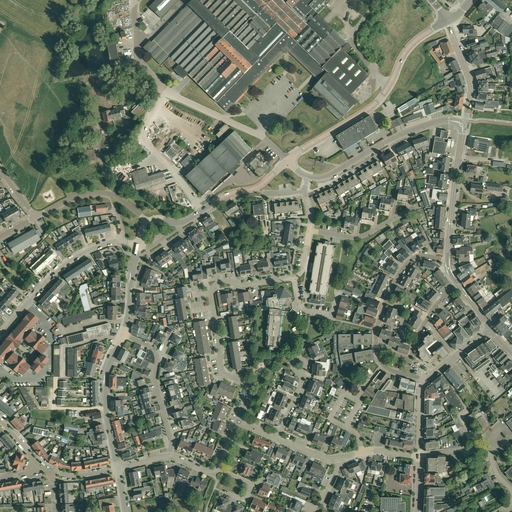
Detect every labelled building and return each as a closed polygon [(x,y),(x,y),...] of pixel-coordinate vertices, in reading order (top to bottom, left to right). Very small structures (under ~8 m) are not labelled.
[(175,70),(183,78),(188,74),(227,112),(287,50),(319,81),(328,72),(323,67),(308,53),(253,0),(192,0),(152,42),(150,41),(148,39),(142,45),(144,47),(143,48),(145,49),(145,50),(161,66),(164,63),(172,72),(175,70)] [(162,18),(179,0),(156,0),(150,7),(162,18)] [(253,0),(308,53),(333,28),(338,32),(346,24),(326,5),(331,0),(253,0)] [(494,0),(493,1),(504,10),(507,6),(500,0),(494,0)] [(491,6),(490,8),(483,2),(478,8),(487,16),(494,8),(491,6)] [(500,17),(494,23),(499,27),(504,20),(500,17)] [(504,20),(497,30),(504,35),(511,26),(504,20)] [(470,37),(476,37),(476,31),(473,31),(473,26),(463,26),(463,34),(470,34),(470,37)] [(333,28),(308,53),(323,67),(341,48),(347,42),(338,32),(333,28)] [(120,32),(120,33),(113,35),(114,39),(107,40),(108,42),(114,40),(114,39),(126,36),(125,31),(120,32)] [(474,47),(475,50),(486,47),(484,42),(479,43),(479,42),(476,43),(475,39),(466,42),(468,49),(474,47)] [(444,54),(444,56),(454,53),(449,40),(440,43),(444,53),(444,54)] [(115,59),(119,58),(116,42),(107,43),(110,60),(111,68),(116,67),(115,59)] [(351,46),(347,43),(342,48),(345,52),(351,46)] [(503,43),(496,44),(496,49),(490,51),(486,52),(483,53),(469,59),(471,64),(480,60),(482,59),(483,59),(488,57),(497,55),(497,53),(501,52),(501,50),(504,50),(503,43)] [(370,76),(341,48),(323,67),(328,72),(351,95),(370,76)] [(486,52),(485,49),(481,51),(476,53),(475,51),(467,54),(469,59),(483,53),(486,52)] [(449,63),(449,64),(448,64),(449,67),(450,67),(451,68),(459,65),(456,60),(449,63)] [(495,68),(498,78),(505,76),(501,62),(493,65),(494,68),(495,68)] [(453,73),(461,70),(459,65),(451,68),(453,72),(453,73)] [(477,80),(494,75),(491,67),(475,72),(477,80)] [(351,95),(328,72),(319,81),(313,87),(343,116),(358,101),(351,95)] [(450,83),(456,81),(464,78),(462,73),(454,76),(455,78),(451,79),(451,80),(448,81),(449,83),(450,83)] [(456,87),(462,86),(466,84),(464,78),(456,81),(450,83),(452,88),(456,87)] [(343,116),(313,87),(309,92),(325,107),(339,121),(343,116)] [(485,104),(490,104),(502,105),(502,102),(499,102),(499,101),(486,100),(486,98),(491,99),(492,96),(487,96),(487,94),(478,93),(478,96),(477,96),(477,100),(486,101),(485,104)] [(417,97),(397,109),(399,113),(419,101),(417,97)] [(140,120),(150,109),(142,102),(132,112),(140,120)] [(402,118),(404,123),(423,117),(423,116),(427,115),(427,116),(436,113),(433,103),(424,106),(424,108),(411,113),(411,115),(402,118)] [(114,107),(114,110),(111,111),(103,113),(105,122),(113,120),(113,119),(122,117),(121,114),(125,113),(123,105),(117,107),(116,106),(114,107)] [(365,138),(379,130),(370,116),(336,136),(344,150),(362,140),(363,141),(366,139),(365,138)] [(400,117),(387,123),(390,130),(403,124),(400,117)] [(230,128),(226,123),(219,130),(220,131),(216,135),(219,138),(230,128)] [(240,162),(252,150),(235,131),(232,134),(230,132),(225,136),(227,138),(186,177),(203,195),(229,171),(232,174),(240,166),(237,163),(239,161),(240,162)] [(435,137),(435,141),(444,142),(445,139),(447,139),(449,132),(441,131),(440,138),(435,137)] [(423,150),(426,149),(425,146),(428,144),(426,137),(419,139),(422,147),(423,150)] [(455,139),(448,138),(447,147),(454,148),(455,139)] [(472,139),(470,148),(472,148),(477,149),(476,151),(483,152),(484,146),(489,147),(490,141),(486,140),(477,138),(477,140),(472,139)] [(415,149),(422,147),(419,139),(413,141),(415,149)] [(432,153),(438,154),(445,155),(446,149),(447,143),(444,142),(435,141),(432,153)] [(403,146),(407,155),(410,154),(409,152),(413,150),(409,143),(403,146)] [(406,160),(409,159),(407,155),(403,146),(397,150),(400,156),(403,155),(406,160)] [(87,147),(83,148),(84,156),(88,155),(89,161),(96,160),(94,148),(88,149),(88,150),(87,150),(87,147)] [(247,164),(254,171),(267,159),(260,152),(247,164)] [(392,152),(387,155),(392,164),(394,167),(397,166),(395,162),(397,161),(392,152)] [(394,167),(392,164),(387,155),(383,158),(388,166),(390,165),(392,168),(394,167)] [(175,159),(179,165),(184,162),(180,156),(175,159)] [(436,160),(436,163),(449,165),(450,158),(442,157),(442,161),(437,160),(436,160)] [(271,164),(267,159),(254,171),(260,178),(271,168),(271,164)] [(374,166),(378,173),(383,169),(378,161),(375,162),(377,164),(374,166)] [(426,168),(426,171),(433,172),(434,169),(436,169),(436,170),(438,170),(440,171),(448,172),(449,165),(436,163),(433,163),(432,168),(426,168)] [(373,164),(368,167),(373,176),(378,173),(374,166),(373,164)] [(480,170),(482,170),(482,167),(468,166),(468,169),(466,169),(466,172),(467,173),(471,173),(471,175),(476,175),(476,171),(479,171),(480,170)] [(364,172),(368,179),(373,176),(368,167),(365,168),(367,170),(364,172)] [(150,186),(147,177),(149,176),(146,168),(131,173),(132,175),(130,176),(134,192),(150,186)] [(357,173),(362,182),(368,179),(364,172),(362,170),(357,173)] [(166,181),(163,172),(147,177),(150,186),(166,181)] [(436,177),(436,180),(447,182),(448,175),(440,174),(438,174),(438,177),(436,177)] [(351,180),(355,187),(360,183),(355,175),(353,176),(354,178),(351,180)] [(346,183),(350,190),(355,187),(351,180),(350,178),(347,179),(349,181),(346,183)] [(446,189),(447,182),(429,180),(429,184),(435,185),(437,186),(436,187),(446,189)] [(340,186),(345,193),(350,190),(346,183),(345,181),(342,182),(343,184),(340,186)] [(488,183),(487,190),(502,192),(503,185),(500,185),(500,184),(488,183)] [(335,189),(339,196),(345,193),(340,186),(339,184),(337,185),(338,187),(335,189)] [(482,194),(483,186),(472,184),(471,192),(482,194)] [(176,201),(183,198),(181,193),(180,194),(178,189),(176,189),(174,185),(171,187),(176,201)] [(397,201),(402,202),(404,190),(399,189),(400,187),(397,187),(396,190),(399,191),(397,201)] [(404,187),(404,190),(402,202),(407,203),(409,193),(412,193),(412,189),(409,189),(409,188),(404,187)] [(327,193),(331,200),(336,197),(332,188),(330,189),(331,191),(327,193)] [(420,191),(425,206),(430,204),(425,190),(420,191)] [(322,195),(325,202),(331,200),(327,193),(327,191),(324,192),(325,194),(322,195)] [(316,198),(320,205),(325,202),(322,195),(321,193),(319,194),(319,196),(316,198)] [(386,199),(387,197),(379,196),(378,200),(381,200),(379,210),(384,211),(386,199)] [(393,207),(394,202),(395,198),(391,198),(391,200),(386,199),(384,211),(389,212),(390,207),(393,207)] [(235,202),(229,206),(234,214),(240,211),(238,208),(239,208),(235,202)] [(260,220),(265,220),(264,205),(253,206),(254,216),(260,215),(260,220)] [(362,219),(367,220),(369,208),(364,208),(364,206),(361,205),(360,209),(363,209),(362,219)] [(11,209),(15,217),(20,214),(16,206),(11,209)] [(77,208),(79,217),(91,216),(90,206),(77,208)] [(230,217),(234,214),(229,206),(224,210),(227,215),(228,215),(230,217)] [(376,212),(377,208),(374,207),(373,209),(369,208),(367,220),(372,221),(373,211),(376,212)] [(476,214),(477,212),(477,209),(470,208),(470,214),(463,214),(462,220),(473,221),(473,219),(474,216),(478,216),(478,214),(476,214)] [(6,211),(11,220),(15,217),(11,209),(6,211)] [(0,214),(0,218),(3,223),(5,222),(6,222),(11,220),(6,211),(0,214)] [(344,229),(349,230),(351,218),(346,217),(347,213),(344,212),(343,218),(346,219),(344,229)] [(217,225),(218,225),(215,222),(214,222),(209,215),(201,220),(206,227),(207,227),(209,230),(216,225),(217,225)] [(358,221),(359,217),(356,216),(356,218),(351,218),(349,230),(354,230),(356,220),(358,221)] [(278,228),(279,228),(294,230),(295,225),(291,224),(292,220),(286,220),(285,223),(286,224),(286,227),(282,226),(283,225),(278,224),(278,228)] [(465,230),(475,231),(475,227),(472,227),(473,221),(462,220),(462,227),(466,227),(465,230)] [(102,223),(103,226),(104,232),(110,231),(109,222),(107,221),(102,223)] [(84,229),(84,230),(85,236),(92,235),(90,229),(87,229),(86,225),(79,227),(80,230),(84,229)] [(79,226),(76,228),(72,230),(75,233),(71,235),(75,241),(80,238),(77,233),(80,231),(80,230),(79,227),(79,226)] [(6,248),(9,253),(12,251),(14,254),(23,249),(30,246),(30,245),(39,239),(38,237),(41,235),(38,229),(35,231),(34,230),(24,235),(22,233),(16,236),(18,238),(8,244),(9,246),(6,248)] [(204,238),(202,234),(198,229),(196,230),(196,229),(192,231),(201,243),(203,242),(202,240),(204,238)] [(444,239),(445,232),(440,232),(440,231),(433,230),(432,234),(436,235),(436,238),(444,239)] [(201,243),(192,231),(190,233),(190,234),(188,235),(194,243),(196,242),(198,245),(201,243)] [(62,233),(69,244),(75,241),(71,235),(69,237),(68,235),(67,235),(65,232),(62,233)] [(63,241),(63,240),(60,242),(61,242),(64,248),(69,244),(62,233),(60,235),(64,240),(63,241)] [(422,238),(420,239),(419,240),(424,247),(429,244),(422,233),(420,235),(422,238)] [(418,236),(415,238),(413,234),(411,235),(413,239),(419,250),(424,247),(419,240),(420,239),(418,236)] [(47,243),(50,245),(52,247),(54,245),(55,245),(58,251),(64,248),(61,242),(60,242),(58,243),(53,239),(52,240),(48,236),(45,240),(47,243)] [(415,253),(419,250),(413,239),(411,240),(407,242),(406,239),(405,237),(401,239),(405,245),(408,243),(409,246),(410,245),(415,253)] [(466,237),(462,237),(454,237),(453,245),(461,245),(468,244),(468,242),(466,242),(466,237)] [(195,249),(190,243),(187,245),(183,239),(177,243),(183,251),(187,249),(190,253),(195,249)] [(317,243),(314,263),(331,266),(335,245),(330,245),(331,242),(326,241),(325,244),(317,243)] [(444,249),(445,242),(441,241),(441,245),(437,245),(438,243),(434,243),(433,250),(437,250),(437,253),(443,254),(443,249),(444,249)] [(402,242),(399,244),(402,246),(397,250),(399,252),(405,259),(409,256),(405,250),(407,248),(402,242)] [(176,252),(174,254),(179,261),(178,261),(183,257),(180,253),(183,251),(177,243),(172,247),(176,252)] [(387,247),(385,245),(383,247),(387,252),(390,249),(393,246),(391,243),(387,247)] [(365,257),(370,250),(365,247),(361,253),(363,255),(365,257)] [(206,254),(204,251),(201,253),(199,248),(196,251),(200,257),(206,254)] [(472,255),(472,248),(465,248),(465,252),(457,252),(457,258),(459,258),(459,262),(470,262),(470,255),(472,255)] [(55,255),(51,250),(46,255),(51,260),(55,255)] [(280,257),(282,266),(288,265),(287,260),(290,260),(289,250),(286,250),(287,256),(280,257)] [(401,263),(405,259),(397,250),(393,253),(401,263)] [(174,254),(171,251),(168,253),(166,251),(161,255),(167,263),(172,259),(175,264),(179,261),(174,254)] [(268,251),(268,253),(267,254),(268,258),(267,258),(267,262),(262,262),(264,271),(269,270),(269,268),(273,268),(272,263),(270,251),(268,251)] [(272,263),(275,262),(275,267),(282,266),(280,257),(274,258),(273,253),(272,253),(272,251),(270,251),(272,263)] [(398,265),(391,259),(389,258),(391,255),(386,251),(384,253),(385,254),(387,256),(384,261),(388,263),(388,264),(395,269),(398,265)] [(51,260),(46,255),(43,258),(41,256),(39,253),(37,254),(46,264),(51,260)] [(118,268),(116,260),(116,256),(114,257),(113,253),(110,254),(106,255),(106,258),(107,258),(110,268),(106,269),(107,273),(112,272),(114,271),(114,269),(118,268)] [(225,261),(226,270),(231,270),(230,264),(231,264),(231,262),(233,262),(232,253),(228,254),(229,257),(227,257),(227,258),(224,258),(225,261)] [(46,264),(37,254),(35,256),(39,261),(37,264),(41,268),(46,264)] [(155,267),(162,271),(164,269),(162,267),(167,263),(161,255),(156,258),(157,260),(152,264),(155,267)] [(222,271),(226,270),(225,261),(220,261),(219,256),(217,256),(218,264),(219,264),(220,266),(221,266),(222,271)] [(257,257),(253,257),(253,260),(255,271),(258,270),(258,272),(264,271),(262,262),(258,263),(257,257)] [(88,271),(91,275),(93,273),(89,267),(93,264),(89,259),(83,263),(87,269),(88,271)] [(208,275),(212,275),(211,265),(210,263),(206,263),(205,260),(202,261),(203,265),(204,273),(204,269),(205,268),(206,271),(207,270),(208,275)] [(245,265),(246,274),(252,273),(251,271),(255,271),(253,260),(249,261),(250,264),(245,265)] [(384,261),(381,265),(379,267),(384,271),(386,269),(391,274),(395,269),(388,264),(388,263),(384,261)] [(473,267),(470,262),(456,268),(460,272),(457,274),(461,280),(468,274),(466,272),(470,270),(473,267)] [(87,269),(83,263),(76,267),(80,273),(87,269)] [(240,266),(240,263),(235,263),(237,274),(241,273),(241,275),(246,274),(245,265),(240,266)] [(314,263),(312,273),(330,276),(331,266),(314,263)] [(37,273),(41,268),(37,264),(32,268),(37,273)] [(192,272),(191,264),(188,267),(188,269),(189,275),(191,275),(192,277),(193,277),(194,282),(198,281),(197,271),(192,272)] [(412,266),(409,271),(420,277),(421,275),(418,273),(419,270),(412,266)] [(70,272),(74,277),(80,273),(76,267),(70,272)] [(147,268),(146,273),(155,277),(156,274),(159,275),(160,273),(147,268)] [(432,279),(434,281),(443,273),(440,269),(436,272),(435,271),(432,273),(435,276),(432,279)] [(498,270),(491,275),(494,280),(501,275),(498,270)] [(420,277),(409,271),(407,276),(414,280),(415,277),(419,279),(420,277)] [(63,276),(67,282),(74,277),(70,272),(63,276)] [(473,280),(470,276),(474,274),(472,272),(469,274),(469,275),(461,281),(465,286),(473,280)] [(146,273),(144,278),(156,282),(157,280),(154,279),(155,277),(146,273)] [(313,299),(309,302),(309,303),(320,305),(320,304),(321,298),(322,296),(326,296),(330,276),(312,273),(309,293),(314,294),(313,299)] [(435,283),(438,280),(440,283),(446,278),(443,273),(434,281),(435,283)] [(383,274),(381,276),(378,275),(377,277),(388,282),(390,277),(383,274)] [(405,275),(402,280),(413,285),(414,283),(411,281),(412,279),(414,280),(407,276),(405,275)] [(379,281),(378,283),(385,287),(388,282),(377,277),(376,279),(379,281)] [(151,286),(152,284),(155,285),(156,282),(144,278),(142,283),(145,284),(145,287),(151,287),(151,286)] [(441,289),(450,282),(446,278),(440,283),(442,285),(439,287),(441,289)] [(54,285),(62,292),(65,294),(67,293),(61,288),(65,284),(60,279),(54,285)] [(407,288),(408,286),(412,288),(413,285),(402,280),(400,285),(407,288)] [(467,289),(484,312),(511,289),(507,284),(493,295),(490,291),(486,294),(482,289),(484,287),(482,284),(480,286),(478,284),(477,282),(467,289)] [(79,291),(79,292),(88,288),(86,283),(80,286),(79,289),(80,291),(79,291)] [(378,283),(377,286),(373,284),(372,287),(383,292),(385,287),(378,283)] [(49,291),(54,295),(60,289),(54,285),(49,291)] [(353,293),(355,289),(346,285),(344,290),(353,294),(353,293)] [(409,297),(412,293),(405,290),(397,286),(394,291),(395,292),(394,293),(393,295),(396,297),(397,294),(396,292),(403,296),(404,293),(408,295),(408,296),(409,297)] [(10,292),(15,296),(19,292),(14,287),(10,292)] [(292,297),(292,296),(284,287),(275,289),(275,290),(268,291),(268,290),(261,292),(262,300),(263,302),(267,302),(268,310),(270,310),(270,314),(269,314),(266,346),(268,347),(268,350),(273,350),(274,347),(279,348),(280,344),(279,344),(279,340),(280,340),(281,333),(280,333),(280,329),(281,329),(282,323),(281,323),(281,318),(282,318),(282,315),(282,310),(281,310),(281,308),(282,308),(281,304),(288,303),(292,297)] [(381,297),(383,292),(372,287),(371,289),(375,291),(373,293),(381,297)] [(79,292),(81,298),(86,295),(85,290),(88,288),(79,292)] [(427,291),(436,299),(440,295),(434,290),(432,292),(429,289),(427,291)] [(491,317),(499,310),(501,311),(501,312),(502,312),(503,312),(503,311),(503,310),(511,302),(511,289),(484,312),(488,318),(490,315),(491,317)] [(49,301),(54,295),(49,291),(44,296),(49,301)] [(432,303),(436,299),(427,291),(426,293),(428,296),(426,298),(432,303)] [(6,297),(11,301),(15,296),(10,292),(6,297)] [(249,292),(243,293),(245,302),(250,301),(251,308),(254,307),(252,294),(249,294),(249,292)] [(228,303),(233,302),(233,305),(236,305),(237,306),(235,295),(232,295),(232,293),(226,294),(228,303)] [(237,306),(240,306),(240,303),(245,302),(243,293),(238,294),(238,296),(235,296),(235,295),(237,306)] [(220,307),(223,307),(223,304),(228,303),(226,294),(221,295),(221,297),(218,297),(220,307)] [(370,306),(377,308),(380,301),(376,300),(377,297),(368,294),(366,298),(372,301),(370,306)] [(44,307),(49,301),(44,296),(39,302),(44,307)] [(2,302),(6,306),(11,301),(6,297),(2,302)] [(463,301),(459,297),(449,305),(450,307),(454,304),(455,307),(463,301)] [(345,308),(346,308),(347,301),(341,299),(339,307),(345,308)] [(428,310),(431,304),(422,299),(419,305),(416,302),(414,305),(426,312),(427,310),(428,310)] [(90,310),(88,301),(82,304),(84,312),(90,310)] [(452,313),(454,316),(457,314),(456,313),(466,306),(463,301),(455,307),(457,309),(452,313)] [(364,305),(362,312),(375,317),(378,310),(364,305)] [(116,315),(117,315),(117,306),(108,306),(108,315),(100,315),(100,320),(116,319),(116,315)] [(389,307),(387,312),(401,317),(402,314),(397,312),(398,310),(389,307)] [(410,313),(420,318),(423,314),(416,309),(414,312),(411,310),(410,313)] [(438,315),(444,320),(444,321),(446,323),(448,321),(446,319),(449,315),(443,310),(438,315)] [(64,317),(62,319),(63,325),(92,318),(90,311),(64,317)] [(472,336),(477,332),(474,328),(475,328),(468,319),(466,316),(464,313),(462,311),(457,314),(454,316),(458,322),(460,322),(458,324),(460,327),(459,328),(454,322),(451,324),(448,327),(452,332),(453,332),(463,343),(470,338),(469,337),(471,336),(472,336)] [(11,334),(11,333),(6,339),(6,340),(0,346),(0,363),(38,320),(30,312),(28,314),(22,320),(22,321),(11,334)] [(356,316),(359,317),(358,319),(374,324),(376,319),(362,315),(357,313),(356,316)] [(416,329),(422,320),(414,315),(413,317),(409,315),(406,320),(410,322),(409,324),(416,329)] [(481,324),(481,323),(476,315),(472,318),(473,319),(470,321),(475,328),(476,327),(478,331),(480,327),(479,326),(481,324)] [(384,316),(382,322),(390,324),(391,322),(395,323),(396,320),(394,320),(386,317),(384,316)] [(438,330),(443,337),(451,331),(445,324),(442,327),(440,325),(443,321),(438,316),(432,323),(437,327),(436,328),(439,330),(438,330)] [(501,337),(509,329),(502,322),(504,320),(509,316),(506,318),(504,316),(492,327),(501,337)] [(373,328),(374,324),(358,319),(357,323),(373,328)] [(133,324),(131,329),(139,331),(138,333),(141,334),(143,328),(144,323),(141,322),(138,321),(137,325),(133,324)] [(87,331),(66,337),(68,345),(73,344),(89,340),(110,334),(109,331),(108,328),(109,328),(110,327),(111,326),(111,325),(110,324),(109,324),(109,323),(108,323),(95,327),(86,329),(87,331)] [(156,340),(162,343),(166,337),(169,338),(175,325),(171,325),(169,328),(166,333),(164,332),(163,335),(159,333),(156,340)] [(173,337),(171,341),(178,344),(181,338),(178,336),(179,333),(177,332),(180,327),(175,325),(170,336),(173,337)] [(379,337),(384,339),(389,326),(386,325),(384,330),(382,329),(379,337)] [(389,326),(384,339),(389,341),(392,333),(390,332),(392,327),(389,326)] [(36,349),(41,354),(49,345),(44,341),(46,338),(39,333),(37,336),(32,331),(25,339),(30,344),(29,345),(35,350),(36,349)] [(388,345),(393,347),(398,334),(395,333),(393,337),(391,336),(388,345)] [(428,364),(432,364),(438,360),(436,358),(439,356),(440,358),(444,358),(448,355),(449,351),(444,345),(436,352),(435,351),(433,353),(434,355),(432,357),(426,349),(436,340),(430,333),(429,335),(428,334),(423,338),(424,339),(422,340),(424,343),(418,347),(418,351),(420,353),(419,357),(423,361),(427,362),(428,364)] [(455,350),(459,347),(450,335),(448,333),(443,337),(446,340),(449,338),(452,342),(450,343),(455,350)] [(454,335),(452,333),(450,335),(459,347),(462,344),(457,338),(456,339),(453,336),(454,335)] [(372,345),(372,334),(364,334),(364,338),(362,338),(362,334),(334,335),(334,351),(337,367),(364,362),(363,358),(366,358),(366,361),(374,360),(372,350),(365,351),(364,345),(372,345)] [(398,334),(393,347),(398,348),(401,340),(399,339),(400,335),(398,334)] [(400,343),(397,351),(402,353),(407,340),(404,339),(402,344),(400,343)] [(489,353),(496,347),(491,339),(483,345),(483,344),(467,355),(468,356),(465,359),(470,366),(474,363),(474,362),(488,352),(489,353)] [(308,349),(310,354),(319,350),(322,349),(319,344),(320,343),(319,340),(310,344),(312,347),(308,349)] [(407,355),(410,346),(408,346),(410,341),(407,340),(402,353),(407,355)] [(94,347),(92,347),(91,350),(102,352),(103,346),(103,345),(102,343),(98,342),(97,345),(95,344),(94,347)] [(499,348),(492,355),(501,364),(508,357),(499,348)] [(133,354),(129,353),(130,353),(122,349),(120,355),(133,362),(133,361),(141,365),(143,362),(144,359),(147,353),(144,351),(140,357),(138,356),(137,359),(132,357),(133,354)] [(89,356),(92,356),(100,359),(102,352),(91,350),(89,356)] [(325,356),(323,354),(321,355),(319,350),(310,354),(313,359),(319,356),(320,359),(320,360),(328,359),(327,355),(325,356)] [(176,351),(173,357),(179,360),(178,364),(186,368),(188,363),(183,361),(184,359),(181,358),(183,354),(176,351)] [(18,371),(22,375),(30,367),(25,362),(25,361),(20,356),(19,357),(13,352),(6,361),(11,365),(10,367),(16,372),(18,371)] [(31,368),(37,373),(41,368),(41,369),(45,365),(44,364),(48,359),(43,355),(39,359),(37,358),(33,362),(35,363),(31,368)] [(132,364),(133,362),(120,355),(117,359),(124,363),(126,360),(129,362),(132,364)] [(88,362),(97,365),(98,365),(100,359),(92,356),(90,362),(88,362)] [(326,366),(327,363),(327,360),(328,359),(320,360),(321,362),(320,365),(313,364),(313,369),(322,370),(326,371),(326,366)] [(489,359),(475,369),(476,372),(491,361),(489,359)] [(167,362),(164,369),(171,372),(172,368),(175,370),(176,368),(184,372),(186,368),(178,364),(175,362),(171,360),(169,363),(167,362)] [(506,369),(509,371),(511,368),(511,361),(511,360),(500,370),(502,372),(506,369)] [(88,362),(87,368),(95,371),(97,365),(88,362)] [(93,377),(95,371),(87,368),(85,375),(93,377)] [(459,392),(466,386),(451,368),(444,373),(459,392)] [(317,379),(325,380),(325,376),(326,371),(322,370),(313,369),(312,375),(317,375),(317,379)] [(135,382),(137,387),(146,385),(144,379),(140,380),(140,378),(141,375),(133,370),(131,379),(135,382)] [(289,375),(291,372),(286,370),(284,373),(285,373),(284,376),(282,381),(284,382),(293,386),(292,385),(294,381),(293,381),(294,377),(289,375)] [(383,383),(389,375),(384,371),(380,377),(377,375),(373,381),(376,383),(379,379),(383,383)] [(451,407),(455,415),(465,409),(454,390),(442,375),(431,384),(435,390),(441,387),(446,397),(449,403),(451,407)] [(164,383),(166,387),(169,387),(178,384),(175,376),(166,379),(167,382),(164,383)] [(336,382),(345,390),(349,385),(340,378),(336,382)] [(401,378),(399,389),(406,391),(406,392),(415,394),(417,382),(409,381),(410,380),(401,378)] [(309,386),(319,390),(320,386),(322,387),(324,383),(318,380),(317,383),(311,380),(309,386)] [(212,395),(215,396),(221,382),(219,386),(215,384),(210,395),(212,396),(212,395)] [(220,394),(219,394),(222,395),(226,384),(221,382),(215,396),(217,392),(220,394)] [(283,387),(279,385),(277,388),(289,393),(290,389),(292,389),(293,386),(284,382),(285,382),(283,387)] [(224,395),(227,397),(231,386),(226,384),(222,395),(224,396),(224,395)] [(425,391),(425,414),(430,414),(430,413),(433,413),(433,409),(441,409),(441,402),(436,402),(436,398),(440,397),(441,399),(446,397),(441,387),(435,390),(431,384),(426,388),(425,391)] [(229,399),(232,400),(236,389),(231,386),(227,397),(230,398),(229,399)] [(313,393),(312,396),(319,399),(320,396),(317,395),(319,390),(309,386),(307,391),(313,393)] [(367,388),(364,392),(373,398),(376,393),(367,388)] [(276,393),(274,398),(286,402),(288,397),(283,395),(284,392),(280,390),(276,389),(275,392),(276,393)] [(394,407),(414,412),(415,396),(389,391),(389,392),(379,390),(370,406),(375,407),(385,409),(387,399),(394,401),(394,400),(396,400),(394,407)] [(304,396),(302,401),(310,405),(312,400),(316,401),(317,399),(319,399),(312,396),(310,399),(304,396)] [(275,404),(275,403),(274,406),(273,406),(277,408),(278,405),(284,407),(286,402),(274,398),(273,401),(276,402),(275,404)] [(174,406),(175,409),(184,406),(183,403),(181,403),(180,399),(170,402),(171,407),(174,406)] [(305,412),(311,414),(312,411),(308,410),(310,405),(302,401),(300,406),(306,409),(305,412)] [(217,406),(216,405),(215,407),(226,412),(229,407),(218,402),(217,406)] [(0,408),(5,412),(9,407),(4,403),(0,408)] [(124,414),(130,414),(130,410),(127,410),(127,408),(124,408),(124,405),(112,406),(113,411),(124,411),(124,414)] [(273,410),(271,414),(279,418),(282,413),(276,411),(277,408),(273,406),(272,409),(273,410)] [(5,412),(10,416),(14,412),(9,407),(5,412)] [(215,410),(214,413),(224,417),(226,412),(215,407),(214,409),(215,410)] [(413,422),(414,415),(404,413),(385,409),(375,407),(373,413),(413,422)] [(446,409),(449,415),(454,412),(451,407),(446,409)] [(182,417),(183,420),(189,418),(189,417),(184,414),(183,410),(173,413),(175,419),(182,417)] [(86,413),(86,416),(86,417),(92,416),(93,420),(101,418),(100,411),(95,412),(95,411),(86,413)] [(198,415),(202,424),(206,422),(202,413),(198,415)] [(212,415),(211,417),(227,424),(222,422),(224,417),(214,413),(213,416),(212,415)] [(269,419),(266,418),(265,421),(270,423),(271,420),(277,423),(279,418),(271,414),(269,419)] [(469,423),(476,419),(472,414),(465,418),(469,423)] [(10,421),(14,426),(24,418),(22,415),(18,419),(16,417),(10,421)] [(482,416),(477,419),(483,428),(483,429),(489,425),(482,416)] [(215,422),(214,422),(214,424),(225,429),(227,424),(211,417),(216,420),(215,422)] [(22,424),(24,422),(26,420),(24,418),(14,426),(19,431),(24,426),(22,424)] [(194,425),(193,424),(191,418),(189,418),(189,419),(179,422),(180,427),(182,427),(187,425),(188,429),(194,427),(194,426),(194,425)] [(305,424),(301,422),(302,419),(299,418),(297,422),(296,424),(294,430),(296,424),(299,425),(296,431),(301,434),(305,424)] [(112,422),(116,435),(123,434),(122,431),(125,430),(124,426),(121,426),(121,424),(126,423),(126,421),(126,420),(125,420),(125,419),(112,422)] [(288,428),(294,430),(296,424),(297,422),(292,420),(288,428)] [(412,433),(412,432),(414,432),(414,430),(413,429),(413,425),(405,424),(406,423),(398,421),(398,424),(396,423),(395,429),(412,433)] [(310,426),(305,424),(301,434),(306,436),(309,429),(311,430),(314,425),(311,423),(310,426)] [(95,434),(95,435),(96,435),(98,434),(97,432),(103,431),(101,424),(94,426),(94,429),(90,430),(90,432),(87,433),(87,435),(91,435),(95,434)] [(213,427),(212,429),(222,434),(225,429),(214,424),(213,426),(213,427)] [(64,426),(63,431),(78,434),(79,428),(64,426)] [(47,437),(49,430),(37,428),(35,434),(47,437)] [(386,434),(385,437),(391,438),(393,429),(387,428),(386,430),(379,428),(379,432),(386,434)] [(151,432),(153,440),(164,437),(161,429),(151,432)] [(343,439),(339,438),(335,448),(340,450),(341,448),(343,443),(346,445),(351,434),(346,431),(344,437),(343,439)] [(397,435),(398,435),(401,435),(400,439),(404,439),(408,439),(407,440),(413,441),(414,435),(408,434),(408,433),(404,433),(404,432),(398,431),(397,431),(397,435)] [(142,443),(153,440),(151,432),(140,436),(142,443)] [(312,443),(317,445),(322,434),(316,432),(316,434),(312,443)] [(0,441),(0,444),(8,437),(5,433),(0,437),(0,439),(1,441),(0,441)] [(97,438),(92,439),(94,446),(102,444),(102,441),(106,440),(104,433),(98,434),(96,435),(97,438)] [(125,440),(123,434),(116,435),(118,443),(125,440)] [(326,436),(322,434),(317,445),(322,447),(325,440),(326,436)] [(182,435),(180,439),(181,440),(177,451),(179,452),(180,450),(182,451),(187,439),(184,438),(185,436),(182,435)] [(330,446),(335,448),(339,438),(335,435),(332,440),(330,446)] [(0,447),(4,444),(6,446),(12,441),(8,437),(0,444),(0,447)] [(31,445),(34,449),(47,439),(46,437),(44,439),(43,440),(41,437),(37,441),(31,445)] [(255,437),(253,444),(262,448),(263,445),(269,448),(271,443),(255,437)] [(192,441),(193,439),(191,438),(189,440),(187,439),(182,451),(184,452),(183,453),(186,454),(192,441)] [(47,439),(34,449),(37,453),(43,448),(42,446),(49,441),(47,439)] [(397,439),(396,441),(389,439),(389,440),(384,439),(383,444),(388,446),(401,449),(413,450),(413,441),(407,440),(408,439),(404,439),(404,440),(402,440),(397,439)] [(425,451),(442,449),(441,440),(425,442),(425,451)] [(9,450),(15,445),(12,441),(6,446),(1,450),(3,451),(7,448),(9,450)] [(120,450),(131,447),(131,445),(126,446),(125,441),(118,443),(120,450)] [(195,446),(196,442),(192,441),(186,454),(188,456),(189,454),(191,455),(193,451),(195,446)] [(194,454),(197,455),(202,442),(200,441),(199,443),(196,442),(195,446),(193,451),(195,452),(194,454)] [(200,454),(202,455),(206,446),(203,445),(204,443),(202,442),(197,455),(199,456),(200,454)] [(212,444),(210,443),(208,447),(206,446),(202,455),(204,456),(203,457),(206,459),(211,446),(212,444)] [(209,458),(211,459),(215,450),(212,449),(213,447),(211,446),(206,459),(208,460),(209,458)] [(43,448),(37,453),(40,457),(41,456),(45,459),(48,455),(45,453),(46,452),(43,448)] [(131,458),(132,460),(138,458),(136,453),(131,455),(130,451),(129,448),(122,450),(123,453),(122,453),(123,459),(124,459),(131,458)] [(276,457),(280,458),(284,450),(279,448),(278,450),(275,449),(271,458),(275,460),(276,457)] [(283,463),(282,465),(284,466),(283,469),(285,470),(287,466),(285,466),(286,464),(287,465),(291,455),(288,454),(289,452),(284,450),(280,458),(280,459),(279,461),(283,463)] [(261,460),(263,454),(257,451),(255,455),(248,451),(245,458),(255,462),(258,463),(260,462),(261,460)] [(48,455),(45,459),(49,461),(48,463),(53,465),(57,454),(52,452),(52,453),(50,452),(48,455)] [(16,455),(14,460),(22,463),(23,460),(23,459),(24,456),(20,454),(19,456),(16,455)] [(466,462),(477,457),(475,454),(465,460),(466,462)] [(293,464),(297,466),(301,457),(296,455),(295,457),(292,456),(288,465),(292,467),(293,464)] [(427,471),(443,471),(445,471),(445,464),(451,465),(451,461),(445,461),(445,455),(438,455),(438,457),(434,457),(434,458),(427,458),(427,471)] [(301,467),(300,470),(304,472),(308,463),(305,461),(306,460),(301,457),(297,466),(301,467)] [(62,467),(66,468),(67,464),(64,463),(65,461),(60,459),(57,467),(61,469),(62,467)] [(15,466),(14,468),(19,470),(20,466),(21,467),(22,463),(14,460),(12,465),(15,466)] [(358,462),(353,464),(356,473),(361,471),(361,472),(365,470),(366,466),(364,460),(361,462),(358,464),(358,462)] [(372,470),(376,471),(378,462),(372,461),(372,463),(369,462),(367,476),(371,477),(372,470)] [(252,471),(254,465),(246,462),(244,466),(242,465),(239,472),(248,475),(250,471),(252,471)] [(378,462),(376,471),(380,472),(379,475),(383,476),(385,466),(382,465),(383,463),(378,462)] [(71,464),(67,464),(66,468),(71,469),(71,471),(76,470),(76,463),(75,463),(71,463),(71,464)] [(310,471),(315,473),(318,465),(313,463),(311,469),(307,467),(305,471),(309,473),(310,471)] [(352,474),(356,473),(353,464),(348,466),(348,468),(346,469),(345,468),(342,470),(344,475),(347,474),(349,477),(352,476),(352,474)] [(412,465),(400,464),(400,466),(399,466),(398,467),(397,469),(398,470),(399,470),(399,471),(402,471),(402,474),(404,474),(411,475),(412,465)] [(318,475),(316,480),(322,482),(325,475),(321,473),(323,467),(318,465),(315,473),(318,475)] [(161,477),(163,483),(168,482),(169,476),(167,476),(165,466),(160,467),(161,477)] [(456,466),(448,470),(450,475),(458,471),(456,466)] [(133,469),(134,472),(130,473),(131,480),(138,478),(138,472),(142,471),(141,467),(133,469)] [(176,481),(180,483),(181,480),(185,471),(180,469),(176,478),(176,481)] [(185,471),(181,480),(186,482),(190,473),(185,471)] [(280,482),(281,479),(279,475),(273,472),(272,475),(269,473),(267,477),(268,479),(271,481),(271,482),(271,484),(276,486),(278,481),(280,482)] [(441,483),(441,482),(441,478),(441,477),(439,477),(439,474),(435,474),(435,473),(425,473),(425,474),(424,475),(424,476),(425,477),(425,484),(435,484),(435,482),(437,482),(437,483),(441,483)] [(400,480),(400,483),(406,484),(407,485),(409,486),(410,485),(412,485),(412,476),(403,475),(397,474),(396,479),(397,480),(400,480)] [(112,476),(107,477),(108,485),(109,485),(116,483),(115,480),(113,481),(112,476)] [(479,484),(482,488),(493,482),(490,477),(482,482),(480,483),(479,484)] [(204,490),(207,482),(203,480),(204,479),(201,478),(201,479),(197,478),(196,479),(193,478),(190,485),(194,487),(194,485),(197,487),(196,488),(200,490),(201,488),(204,490)] [(341,478),(338,484),(351,489),(354,481),(347,478),(346,481),(341,478)] [(309,497),(312,491),(305,488),(306,485),(300,482),(297,488),(302,490),(300,493),(309,497)] [(260,489),(257,495),(258,495),(259,493),(261,494),(261,495),(267,498),(270,492),(269,491),(271,487),(263,484),(261,490),(260,489)] [(346,493),(348,488),(351,489),(338,484),(336,489),(342,491),(340,494),(341,495),(347,497),(352,499),(354,493),(350,491),(349,494),(346,493)] [(134,498),(137,498),(137,501),(145,500),(145,499),(144,496),(143,496),(142,491),(145,490),(144,487),(138,488),(139,491),(133,493),(134,498)] [(444,496),(445,496),(445,487),(427,487),(425,489),(424,497),(444,496)] [(92,496),(91,492),(87,493),(88,497),(84,498),(85,500),(89,500),(89,499),(90,499),(90,500),(93,499),(92,496)] [(298,510),(301,504),(299,502),(300,498),(292,495),(290,500),(292,501),(290,507),(298,510)] [(333,495),(331,500),(343,505),(341,504),(342,501),(344,503),(347,497),(341,495),(340,498),(333,495)] [(115,497),(98,500),(100,510),(103,510),(103,511),(114,511),(113,508),(116,508),(115,497)] [(380,511),(401,511),(404,511),(401,505),(401,503),(401,498),(381,497),(380,511)] [(228,511),(229,510),(226,509),(229,501),(230,500),(226,498),(225,500),(221,498),(217,507),(222,509),(220,511),(228,511)] [(260,511),(262,511),(266,504),(254,499),(251,508),(260,511)] [(337,511),(340,511),(342,508),(343,505),(331,500),(329,505),(335,508),(334,510),(337,511)] [(269,502),(267,507),(275,510),(277,505),(269,502)]
